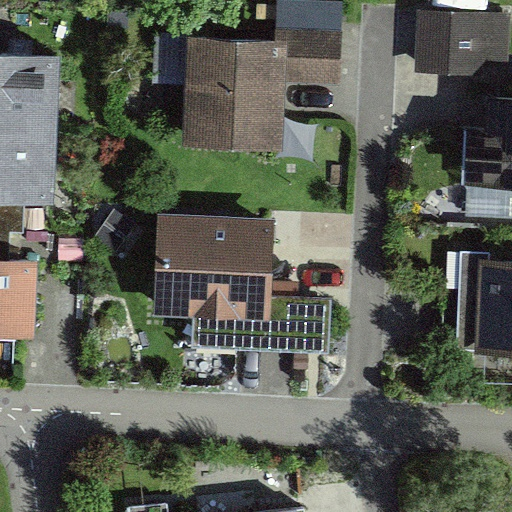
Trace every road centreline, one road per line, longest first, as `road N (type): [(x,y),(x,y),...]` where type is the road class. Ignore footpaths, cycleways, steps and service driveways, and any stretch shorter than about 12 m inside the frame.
road 1 (residential): [(69,431),(511,439)]
road 2 (unknown): [(366,436),(381,6)]
